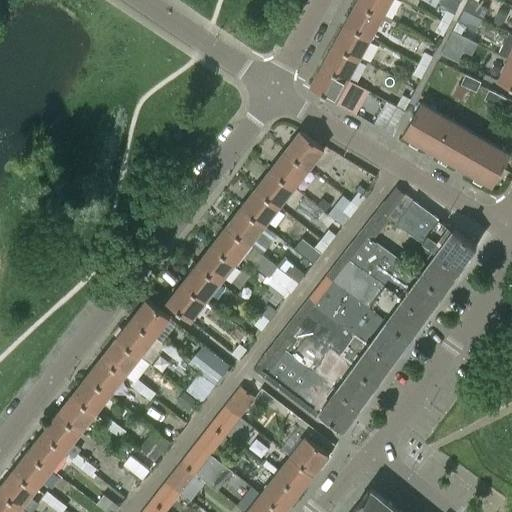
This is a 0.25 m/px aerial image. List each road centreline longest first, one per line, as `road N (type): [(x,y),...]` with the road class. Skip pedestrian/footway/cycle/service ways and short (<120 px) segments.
road 1 (residential): [(0,447),(274,95)]
road 2 (residential): [(127,511),(397,167)]
road 3 (residential): [(376,453),(509,274),(510,230)]
road 4 (residential): [(274,95),(144,0)]
road 5 (residential): [(397,167),(274,95)]
road 6 (residential): [(510,230),(397,167)]
